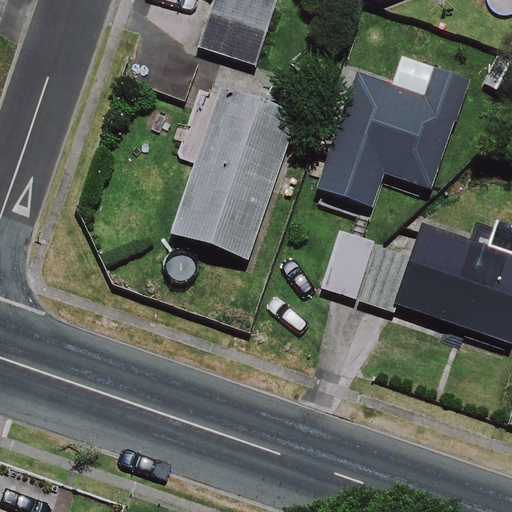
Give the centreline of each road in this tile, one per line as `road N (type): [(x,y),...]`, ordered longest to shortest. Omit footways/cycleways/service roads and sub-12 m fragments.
road 1 (tertiary): [(446,511),(0,358)]
road 2 (residential): [(0,222),(74,0)]
